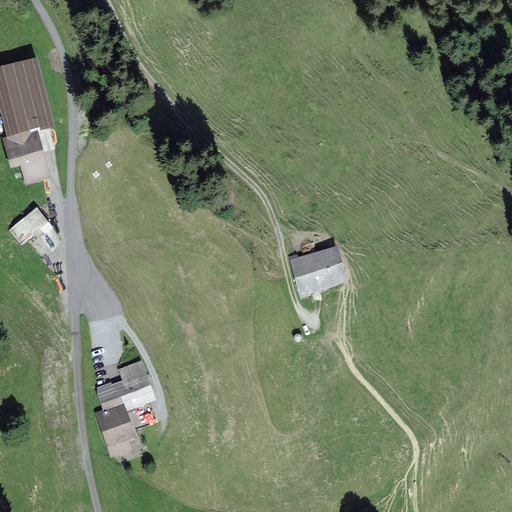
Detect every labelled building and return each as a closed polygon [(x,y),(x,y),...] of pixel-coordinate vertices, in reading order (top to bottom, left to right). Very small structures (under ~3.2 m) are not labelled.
[(0,109),(8,139),(31,133),(51,127),(35,62),(0,71),(0,109)] [(23,161),(28,180),(43,176),(31,133),(8,139),(14,164),(23,161)] [(36,239),(51,228),(36,209),(8,231),(20,246),(33,236),(36,239)] [(325,288),(342,283),(334,254),(297,264),(295,256),(289,257),(298,291),(324,284),(325,288)] [(133,435),(131,430),(154,422),(147,401),(154,397),(147,377),(142,379),(137,367),(122,372),(126,385),(110,390),(109,386),(98,390),(106,413),(100,415),(113,453),(125,448),(122,439),(133,435)]
